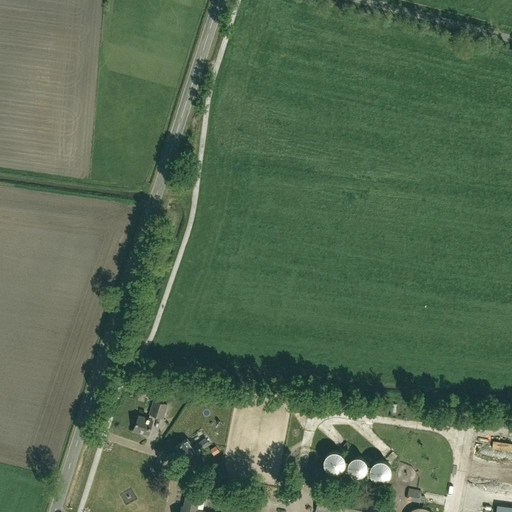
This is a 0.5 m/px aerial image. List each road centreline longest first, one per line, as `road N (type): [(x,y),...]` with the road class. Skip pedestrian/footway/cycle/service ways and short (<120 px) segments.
road 1 (tertiary): [(219,0),(54,511)]
road 2 (unclassified): [(511,39),(359,0)]
